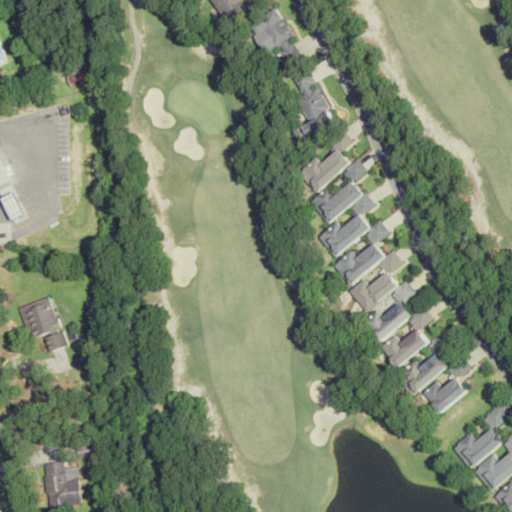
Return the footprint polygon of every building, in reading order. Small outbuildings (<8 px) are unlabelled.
[(214,0),(231,24),(254,8),(248,0),(214,0)] [(304,55),(278,7),(257,19),(283,67),(304,55)] [(336,121),(309,68),(294,75),(304,95),(298,98),(308,119),(293,126),(300,140),(336,121)] [(92,126),(80,132),(91,153),(103,147),(92,126)] [(352,163),(341,150),(354,140),(345,129),(331,140),(338,149),(322,163),(317,157),(300,171),(316,192),(352,163)] [(31,193),(16,150),(0,155),(0,167),(9,192),(12,190),(15,199),(31,193)] [(346,171),(356,182),(368,169),(358,159),(346,171)] [(336,257),(366,231),(376,243),(390,231),(380,220),(372,227),(362,216),(375,205),(353,179),(335,194),(328,186),(311,201),(329,223),(351,204),(359,214),(342,228),(337,221),(319,237),(336,257)] [(335,264),(350,284),(380,262),(388,272),(370,285),(365,279),(351,290),(366,311),(393,291),(401,302),(382,317),(379,312),(366,322),(379,341),(412,317),(402,303),(417,293),(407,280),(399,286),(389,274),(404,263),(395,250),(386,257),(375,243),(357,256),(353,250),(335,264)] [(65,346),(51,296),(19,306),(28,339),(45,335),(49,350),(65,346)] [(433,321),(428,308),(413,313),(418,326),(433,321)] [(402,342),(396,335),(382,347),(399,367),(429,342),(418,329),(402,342)] [(453,342),(444,331),(431,341),(441,352),(453,342)] [(449,365),(438,352),(421,367),(415,360),(402,371),(418,391),(449,365)] [(438,381),(425,392),(441,412),(468,391),(457,376),(443,387),(438,381)] [(473,432),(454,446),(470,468),(505,442),(495,428),(510,416),(501,404),(484,418),(492,428),(478,439),(473,432)] [(511,475),(511,435),(504,442),(511,452),(500,460),(495,454),(475,470),(491,491),(511,475)] [(82,504),(78,466),(66,468),(65,461),(44,463),(49,507),(82,504)] [(511,511),(511,481),(494,496),(507,511),(511,511)]
